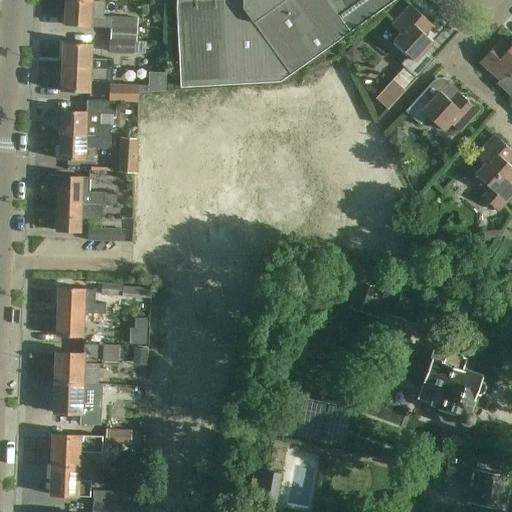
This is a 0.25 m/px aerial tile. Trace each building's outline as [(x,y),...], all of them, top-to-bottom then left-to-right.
[(103,16),(103,1),(75,0),(65,0),(64,26),(110,28),(110,39),(134,40),(136,40),(137,18),(103,16)] [(280,82),(394,0),(176,0),(175,8),(180,87),(280,82)] [(416,78),(434,59),(425,51),(433,42),(424,34),(432,25),(410,5),(391,25),(400,33),(393,41),(409,55),(401,64),(404,67),(416,78)] [(134,40),(110,39),(108,39),(108,52),(133,54),(134,40)] [(511,44),(509,48),(500,40),(480,62),(499,80),(496,83),(510,96),(511,94),(511,44)] [(62,67),(111,69),(112,59),(91,58),(91,44),(63,43),(62,67)] [(111,79),(111,69),(62,67),(61,92),(89,93),(90,79),(111,79)] [(416,78),(404,67),(394,79),(406,90),(416,78)] [(164,71),(148,71),(148,91),(164,91),(164,71)] [(394,79),(376,98),(388,109),(406,90),(394,79)] [(479,111),(456,90),(447,82),(431,100),(422,92),(405,111),(421,125),(429,117),(444,131),(451,123),(460,131),(479,111)] [(138,84),(109,83),(109,100),(137,101),(138,84)] [(111,102),(111,103),(86,102),(86,112),(60,111),(59,135),(85,136),(107,137),(107,136),(111,136),(111,124),(100,124),(100,112),(114,113),(114,102),(111,102)] [(385,217),(350,160),(329,173),(313,147),(339,131),(322,103),(292,121),(286,112),(234,144),(237,148),(200,171),(232,223),(239,219),(258,250),(336,202),(356,235),(385,217)] [(397,125),(387,134),(396,143),(405,134),(397,125)] [(107,137),(85,136),(59,135),(58,160),(84,161),(85,146),(107,146),(107,137)] [(498,211),(511,195),(511,183),(509,181),(511,177),(511,166),(509,164),(511,160),(511,150),(495,135),(476,155),(485,164),(475,174),(490,188),(482,197),(498,211)] [(120,137),(118,171),(135,172),(137,138),(120,137)] [(89,178),(82,178),(58,177),(57,204),(102,206),(103,205),(103,204),(116,205),(116,196),(104,195),(104,194),(89,193),(89,178)] [(181,249),(198,288),(244,269),(208,183),(169,199),(189,246),(181,249)] [(102,219),(102,206),(57,204),(56,231),(80,232),(81,218),(102,219)] [(88,240),(112,241),(125,242),(125,241),(133,241),(133,231),(125,230),(125,229),(88,227),(88,240)] [(498,230),(485,230),(485,238),(492,238),(498,230)] [(458,250),(449,250),(449,261),(458,261),(458,250)] [(362,281),(352,307),(381,318),(384,311),(417,324),(418,321),(441,330),(450,307),(394,285),(391,293),(362,281)] [(97,295),(149,298),(150,287),(123,286),(123,284),(97,282),(97,295)] [(209,336),(240,324),(225,286),(194,298),(209,336)] [(112,305),(105,305),(105,304),(84,303),(85,288),(59,287),(57,311),(83,313),(104,314),(104,313),(112,314),(112,305)] [(104,314),(83,313),(57,311),(56,336),(82,337),(83,322),(104,323),(104,314)] [(100,326),(100,339),(120,341),(121,327),(100,326)] [(131,327),(130,343),(146,344),(146,327),(134,327),(131,327)] [(118,345),(103,344),(84,343),(83,354),(56,352),(54,382),(83,383),(83,384),(98,384),(99,363),(118,364),(118,345)] [(485,392),(487,387),(483,380),(482,380),(483,376),(470,371),(474,360),(463,356),(458,352),(451,351),(440,347),(439,352),(434,350),(424,378),(423,378),(416,398),(441,407),(438,414),(442,420),(456,425),(462,422),(469,424),(474,422),(476,416),(473,411),(471,410),(476,395),(478,396),(485,392)] [(146,365),(147,348),(133,348),(133,365),(146,365)] [(83,384),(83,383),(54,382),(53,413),(81,414),(80,424),(100,425),(100,417),(109,418),(110,405),(101,405),(82,404),(83,384)] [(105,442),(131,444),(132,430),(106,429),(105,442)] [(51,464),(79,465),(80,450),(91,451),(91,436),(52,435),(51,464)] [(508,475),(474,470),(476,458),(449,453),(446,469),(445,479),(471,484),(468,501),(489,504),(487,511),(504,511),(508,490),(506,490),(508,475)] [(78,481),(79,465),(51,464),(49,494),(89,496),(90,481),(78,481)] [(433,468),(432,478),(445,479),(446,469),(433,468)] [(275,505),(281,473),(265,471),(263,479),(251,477),(247,497),(260,499),(259,503),(275,505)] [(92,504),(118,505),(118,490),(93,489),(92,504)]
